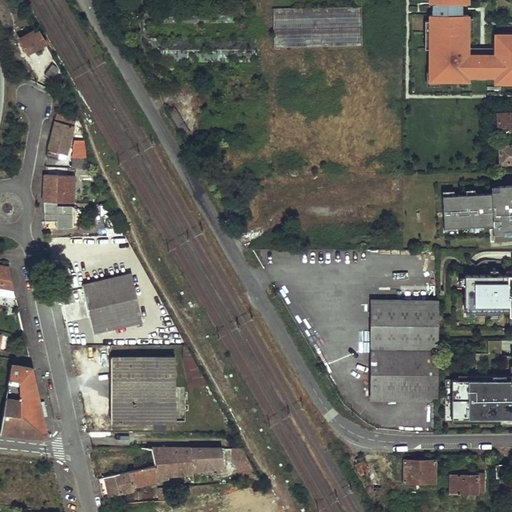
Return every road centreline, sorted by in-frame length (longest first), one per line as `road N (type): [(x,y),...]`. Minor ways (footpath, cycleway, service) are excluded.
road 1 (residential): [(84,0),(333,418),(349,432),(389,442),(511,441)]
road 2 (unknown): [(250,281),(326,281),(366,408),(382,418),(431,420)]
road 3 (residential): [(17,228),(30,248),(74,451)]
